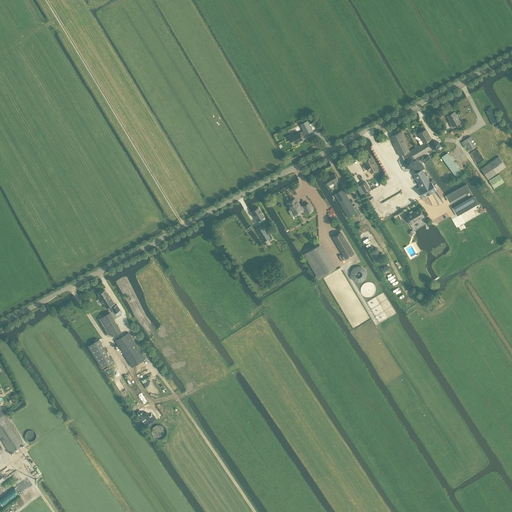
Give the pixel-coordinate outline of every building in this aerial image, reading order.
[(458,127),(463,124),(461,120),(459,121),(454,112),(447,116),(450,120),(449,121),(452,126),(456,124),(458,127)] [(304,134),(312,131),(307,121),(300,125),(303,131),(299,133),(299,132),(290,137),(294,144),(298,142),(298,141),(302,139),(301,136),(304,134)] [(409,151),(414,160),(414,159),(414,158),(431,149),(426,141),(431,139),(425,129),(418,134),(423,143),(409,151)] [(414,161),(413,160),(414,160),(409,151),(403,139),(404,139),(401,132),(390,137),(399,156),(401,154),(403,159),(405,160),(403,163),(405,168),(411,168),(412,167),(413,168),(416,173),(422,169),(425,168),(422,163),(416,160),(414,161)] [(476,145),(470,136),(463,140),(463,141),(461,143),(464,148),(467,147),(469,150),(476,145)] [(438,142),(433,141),(430,145),(432,150),(437,150),(440,146),(438,142)] [(456,176),(461,173),(447,153),(441,157),(456,176)] [(480,169),(482,172),(487,179),(505,166),(497,156),(480,169)] [(378,169),(371,157),(364,161),(366,165),(365,166),(369,171),(370,171),(371,173),(378,169)] [(429,182),(422,169),(416,173),(413,174),(420,187),(429,182)] [(328,185),(333,183),(336,188),(341,185),(339,182),(338,182),(337,180),(334,174),(329,177),(328,176),(324,179),(328,185)] [(493,188),(503,182),(499,174),(489,181),(493,188)] [(429,182),(420,187),(421,187),(418,189),(423,197),(436,190),(431,181),(429,182)] [(364,191),(369,188),(365,182),(360,185),(364,191)] [(465,184),(445,196),(448,201),(468,189),(465,184)] [(348,217),(356,212),(343,189),(334,194),(348,217)] [(473,195),(453,207),(457,215),(478,204),(473,195)] [(303,206),(303,205),(300,207),(295,198),(287,203),(291,209),(293,208),(296,214),(302,211),(305,210),(307,213),(312,210),(308,203),(303,206)] [(257,221),(264,217),(258,207),(252,212),(257,221)] [(424,216),(419,209),(406,216),(411,224),(424,216)] [(264,241),(270,238),(262,225),(256,229),(264,241)] [(353,254),(341,232),(333,237),(346,258),(353,254)] [(375,263),(382,259),(376,249),(369,253),(375,263)] [(115,306),(108,294),(108,295),(105,291),(98,295),(100,298),(106,309),(110,307),(114,313),(120,310),(117,304),(115,306)] [(119,332),(108,314),(98,319),(107,334),(110,333),(112,336),(119,332)] [(131,367),(145,359),(128,332),(115,341),(131,367)] [(88,346),(102,367),(112,361),(99,339),(88,346)] [(0,437),(4,444),(9,453),(23,444),(0,407),(0,437)]
